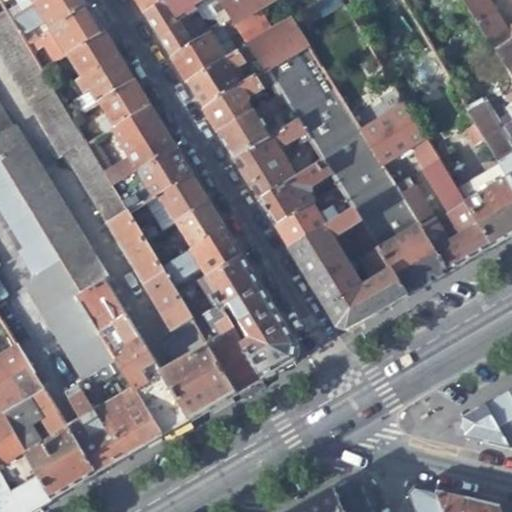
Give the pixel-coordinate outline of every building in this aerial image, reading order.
[(43,17),(53,33),(90,11),(82,0),(48,0),(37,7),(18,18),(11,22),(27,49),(37,43),(27,26),(43,17)] [(136,0),(148,18),(179,0),(136,0)] [(219,22),(223,29),(231,25),(235,22),(221,0),(179,0),(148,18),(161,40),(174,61),(204,42),(200,37),(194,41),(183,24),(200,13),(197,9),(213,0),(216,4),(214,9),(220,18),(219,22)] [(251,20),(280,2),(278,0),(221,0),(235,22),(239,28),(251,47),(264,40),(251,20)] [(295,0),(278,0),(280,2),(290,19),(303,12),(295,0)] [(341,2),(340,0),(328,0),(316,7),(320,15),(341,2)] [(462,0),(496,54),(511,44),(511,29),(507,32),(486,0),(462,0)] [(58,41),(68,58),(105,35),(98,24),(90,11),(53,33),(37,43),(27,49),(42,74),(56,65),(46,49),(58,41)] [(14,12),(8,16),(11,22),(18,18),(14,12)] [(175,370),(161,378),(189,425),(204,416),(214,410),(238,396),(210,351),(192,323),(172,289),(161,272),(144,245),(140,239),(111,191),(86,148),(42,74),(27,49),(11,22),(8,16),(6,14),(0,17),(0,59),(60,158),(63,155),(172,336),(188,362),(175,370)] [(234,31),(239,28),(235,22),(231,25),(234,31)] [(379,249),(410,298),(434,285),(450,275),(409,209),(398,192),(383,167),(362,134),(292,22),(264,40),(251,47),(258,57),(267,71),(275,84),(279,92),(283,98),(300,124),(310,141),(326,165),(334,177),(356,213),(363,223),(379,249)] [(229,34),(234,31),(231,25),(223,29),(204,42),(174,61),(182,73),(189,86),(236,57),(227,42),(232,38),(229,34)] [(68,58),(82,83),(120,60),(111,45),(105,35),(68,58)] [(511,44),(496,54),(511,79),(511,44)] [(248,64),(258,57),(251,47),(245,51),(241,54),(248,64)] [(234,72),(248,64),(241,54),(236,57),(189,86),(196,96),(205,110),(243,86),(234,72)] [(83,117),(103,104),(135,84),(124,66),(120,60),(82,83),(78,85),(87,97),(74,105),(83,117)] [(249,100),(275,84),(267,71),(243,86),(205,110),(212,122),(221,137),(254,116),(249,108),(249,100)] [(103,104),(118,129),(151,109),(142,95),(135,84),(103,104)] [(273,95),(277,102),(283,98),(279,92),(273,95)] [(280,114),(290,131),(300,124),(283,98),(277,102),(254,116),(221,137),(227,146),(238,164),(275,140),(264,124),(280,114)] [(406,107),(362,134),(383,167),(421,144),(424,149),(430,146),(406,107)] [(471,115),(476,123),(487,141),(502,168),(511,184),(511,148),(502,132),(500,133),(485,107),(471,115)] [(113,132),(139,174),(177,151),(160,124),(151,109),(118,129),(113,132)] [(9,129),(0,114),(0,161),(82,299),(105,285),(106,287),(110,284),(40,166),(14,126),(9,129)] [(476,148),(487,141),(476,123),(465,130),(476,148)] [(304,145),(310,141),(300,124),(290,131),(275,140),(238,164),(245,176),(263,204),(299,182),(280,153),(301,140),(304,145)] [(95,142),(86,148),(111,191),(121,185),(134,177),(126,163),(113,171),(95,142)] [(144,182),(154,200),(193,177),(184,163),(177,151),(139,174),(134,177),(121,185),(126,193),(144,182)] [(76,427),(69,431),(97,477),(102,474),(110,470),(121,463),(149,448),(163,440),(117,366),(99,336),(78,301),(82,299),(0,161),(0,214),(22,250),(16,254),(32,278),(28,280),(29,294),(83,383),(65,394),(83,423),(76,427)] [(429,171),(438,186),(451,178),(441,163),(429,171)] [(313,189),(334,177),(326,165),(299,182),(263,204),(270,216),(278,228),(311,208),(317,205),(312,197),(307,196),(309,189),(313,189)] [(511,184),(502,168),(458,191),(495,250),(511,239),(511,184)] [(163,233),(177,225),(210,204),(200,189),(193,177),(154,200),(145,205),(163,233)] [(423,200),(409,209),(450,275),(461,269),(487,254),(495,250),(458,191),(451,178),(438,186),(433,189),(450,217),(448,218),(461,238),(451,244),(423,200)] [(177,225),(193,252),(227,231),(216,214),(210,204),(177,225)] [(328,231),(311,208),(278,228),(284,238),(293,252),(328,231)] [(334,240),(351,230),(363,223),(356,213),(328,231),(293,252),(342,332),(352,332),(385,313),(410,298),(379,249),(367,256),(365,252),(358,255),(376,285),(365,290),(334,240)] [(351,230),(365,252),(367,256),(379,249),(363,223),(351,230)] [(154,230),(140,239),(144,245),(157,236),(154,230)] [(203,271),(210,283),(245,261),(233,242),(227,231),(193,252),(177,262),(161,272),(172,289),(203,271)] [(216,309),(219,307),(259,283),(250,269),(245,261),(210,283),(202,287),(216,309)] [(252,342),(243,348),(264,381),(284,369),(296,363),(299,347),(259,283),(219,307),(223,315),(233,310),(252,342)] [(125,361),(117,366),(163,440),(178,431),(189,425),(161,378),(106,287),(105,285),(82,299),(78,301),(99,336),(114,326),(120,337),(117,340),(123,351),(127,351),(125,361)] [(215,347),(210,351),(238,396),(255,386),(264,381),(243,348),(223,315),(219,307),(216,309),(212,311),(221,326),(207,334),(215,347)] [(163,349),(175,370),(188,362),(172,336),(163,349)] [(0,416),(2,416),(3,417),(28,401),(44,391),(17,348),(0,358),(0,416)] [(53,442),(27,458),(53,503),(77,489),(97,477),(69,431),(44,391),(28,401),(53,442)] [(511,452),(511,401),(509,396),(497,403),(485,410),(508,452),(511,452)] [(508,452),(485,410),(472,417),(461,424),(464,441),(508,452)] [(0,511),(37,511),(53,503),(27,458),(3,417),(2,416),(0,416),(0,511)] [(338,511),(368,511),(358,489),(348,487),(343,489),(332,496),(338,511)] [(443,511),(437,496),(414,491),(408,499),(413,511),(443,511)] [(338,511),(332,496),(304,511),(338,511)] [(500,511),(458,501),(437,496),(443,511),(500,511)]
